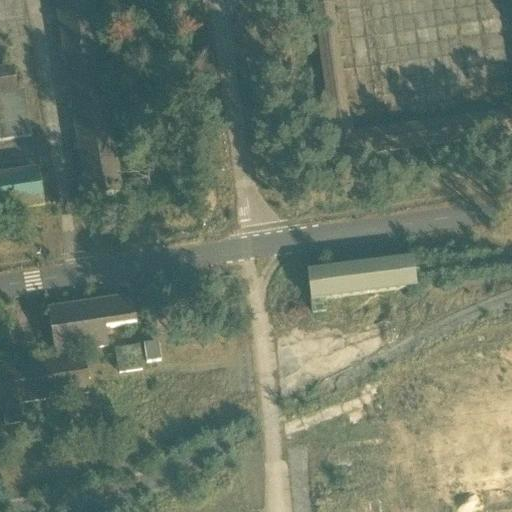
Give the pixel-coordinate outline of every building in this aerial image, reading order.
[(55,0),(86,201),(122,195),(91,0),(55,0)] [(328,123),(333,163),(355,160),(355,158),(511,137),(511,113),(352,136),(350,120),(348,120),(331,6),(314,9),(330,123),(328,123)] [(0,143),(31,138),(31,137),(30,137),(23,93),(21,93),(22,99),(18,99),(13,69),(0,70),(0,143)] [(0,213),(43,207),(37,172),(0,177),(0,213)] [(310,299),(312,315),(326,313),(324,301),(416,289),(412,260),(307,274),(309,293),(310,299)] [(222,281),(223,292),(234,291),(233,280),(222,281)] [(0,408),(1,408),(4,427),(21,424),(18,405),(90,394),(84,357),(78,358),(77,353),(108,348),(105,330),(136,325),(132,298),(48,311),(54,356),(57,356),(58,361),(0,370),(0,408)] [(144,348),(147,365),(160,363),(158,346),(144,348)] [(116,352),(119,375),(142,372),(138,349),(116,352)]
